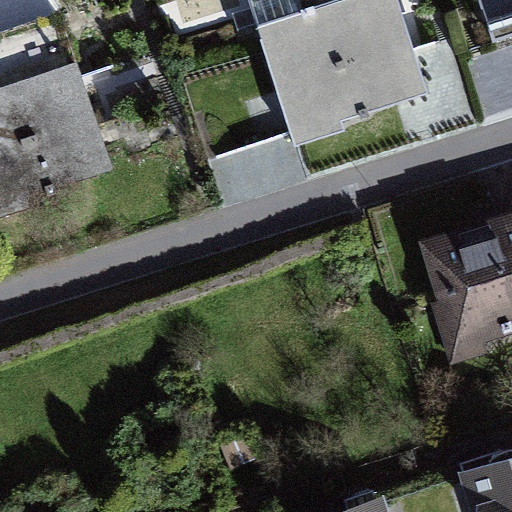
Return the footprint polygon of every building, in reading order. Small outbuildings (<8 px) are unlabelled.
[(61,0),(0,0),(0,208),(115,173),(61,0)] [(398,0),(250,0),(291,135),(427,95),(398,0)] [(511,0),(482,0),(495,44),(511,38),(511,0)] [(511,214),(415,242),(449,361),(511,343),(511,214)] [(511,511),(511,457),(473,468),(485,511),(511,511)] [(389,511),(386,499),(341,511),(389,511)]
